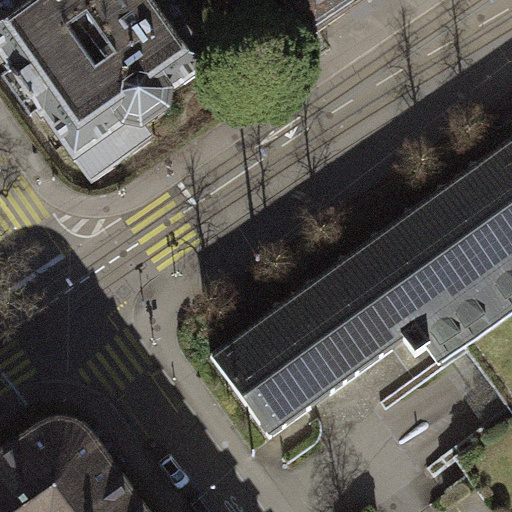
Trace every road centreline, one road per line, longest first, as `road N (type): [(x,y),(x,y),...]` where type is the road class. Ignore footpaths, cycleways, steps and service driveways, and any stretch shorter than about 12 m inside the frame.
road 1 (tertiary): [(510,0),(66,290)]
road 2 (residential): [(66,290),(228,511)]
